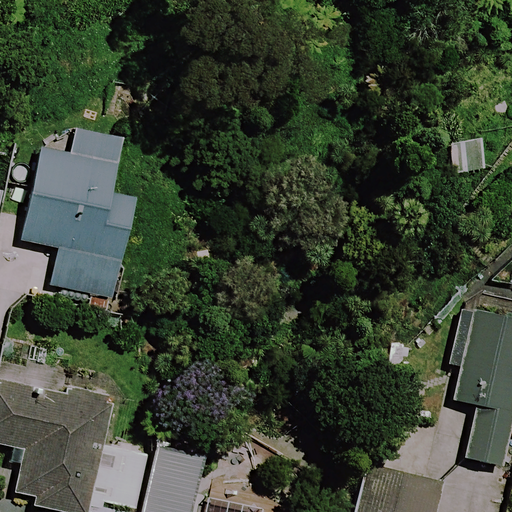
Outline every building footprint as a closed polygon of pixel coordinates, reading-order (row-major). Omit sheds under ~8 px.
[(132,143),(77,133),(72,157),(44,152),(28,245),(58,250),(52,287),(111,298),(128,201),(122,200),(132,143)] [(511,437),(511,322),(471,315),(455,402),(469,404),(460,458),(507,467),(511,437)] [(88,511),(104,443),(112,404),(0,379),(0,445),(24,450),(13,502),(60,511),(88,511)] [(432,511),(452,423),(378,407),(355,511),(432,511)] [(88,511),(187,511),(200,454),(157,445),(155,454),(144,452),(104,443),(88,511)] [(306,511),(200,491),(196,511),(306,511)]
